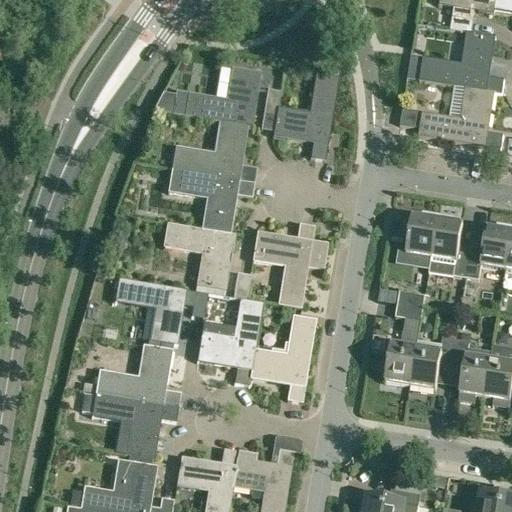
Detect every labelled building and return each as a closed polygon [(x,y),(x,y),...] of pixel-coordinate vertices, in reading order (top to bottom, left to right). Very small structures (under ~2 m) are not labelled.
[(495,15),(497,0),(439,0),(439,8),(456,11),(454,22),(452,22),(450,34),(467,37),(475,38),(477,26),(472,25),(474,13),(494,17),(494,14),(495,15)] [(511,0),(497,0),(495,15),(511,17),(511,0)] [(475,38),(467,37),(462,68),(423,62),(421,74),(409,72),(407,85),(465,94),(465,92),(494,97),(494,99),(500,100),(503,84),(489,82),(495,42),(475,38)] [(219,126),(249,130),(252,130),(260,76),(250,75),(250,69),(235,66),(234,72),(231,72),(226,102),(176,94),(175,99),(172,118),(219,125),(219,126)] [(278,110),(277,119),(273,140),(313,147),(310,161),(327,164),(340,81),(315,77),(309,115),(278,110)] [(277,119),(278,110),(280,95),(267,92),(263,117),(277,119)] [(465,92),(465,94),(460,123),(402,114),(400,130),(419,133),(418,141),(501,155),(504,140),(487,137),(494,99),(494,97),(465,92)] [(162,97),(153,115),(172,118),(175,99),(162,97)] [(173,158),(171,170),(171,173),(255,186),(257,172),(242,170),(249,130),(219,126),(214,157),(175,150),(173,158)] [(255,186),(171,173),(167,196),(206,203),(201,233),(231,237),(237,199),(253,202),(255,186)] [(432,261),(438,224),(412,220),(406,257),(432,261)] [(438,224),(432,261),(429,277),(454,281),(454,279),(466,281),(470,256),(458,254),(463,228),(438,224)] [(231,237),(201,233),(167,227),(163,251),(201,257),(196,288),(225,293),(235,238),(231,237)] [(277,309),(301,313),(308,272),(324,275),(328,247),(312,244),(315,229),(299,227),(297,242),(257,236),(253,265),(284,270),(277,309)] [(483,258),(470,256),(466,281),(480,283),(482,269),(506,273),(511,237),(511,235),(487,232),(483,258)] [(240,303),(246,304),(250,278),(237,276),(233,302),(240,303)] [(195,295),(186,293),(118,282),(114,306),(153,312),(148,344),(177,349),(184,309),(192,310),(191,320),(204,322),(208,297),(195,295)] [(399,295),(397,307),(423,312),(425,299),(399,295)] [(234,387),(245,389),(249,389),(250,382),(255,353),(263,306),(246,304),(240,303),(233,340),(201,335),(197,364),(236,371),(234,387)] [(410,389),(418,345),(423,312),(397,307),(395,320),(405,322),(400,349),(390,348),(384,385),(410,389)] [(270,356),(255,353),(250,382),(289,389),(287,404),(303,406),(316,323),(292,320),(288,347),(284,346),(283,354),(271,352),(270,356)] [(456,343),(452,370),(463,372),(459,397),(485,401),(491,364),(467,361),(471,336),(464,335),(463,344),(456,343)] [(441,349),(418,345),(410,389),(436,393),(440,368),(452,370),(456,343),(455,343),(456,338),(443,336),(443,341),(441,349)] [(95,397),(178,411),(181,396),(165,393),(172,353),(143,348),(138,379),(99,373),(97,389),(84,386),(82,394),(95,397)] [(491,364),(485,401),(494,402),(493,409),(508,411),(509,411),(511,395),(511,354),(509,354),(504,356),(493,354),(491,364)] [(178,411),(95,397),(95,399),(85,397),(82,414),(92,416),(92,420),(93,418),(132,424),(127,457),(125,456),(124,458),(154,462),(161,423),(176,425),(178,411)] [(232,490),(237,462),(238,454),(223,451),(221,467),(181,460),(176,490),(207,495),(204,511),(228,511),(232,490)] [(237,462),(232,490),(248,492),(250,501),(263,503),(261,511),(284,511),(293,456),(278,454),(275,468),(237,462)] [(83,489),(80,511),(79,511),(172,511),(174,503),(165,501),(164,511),(151,508),(157,470),(127,465),(122,496),(83,489)] [(365,501),(363,511),(418,511),(421,498),(391,493),(389,505),(365,501)] [(511,511),(511,502),(481,498),(478,511),(511,511)]
